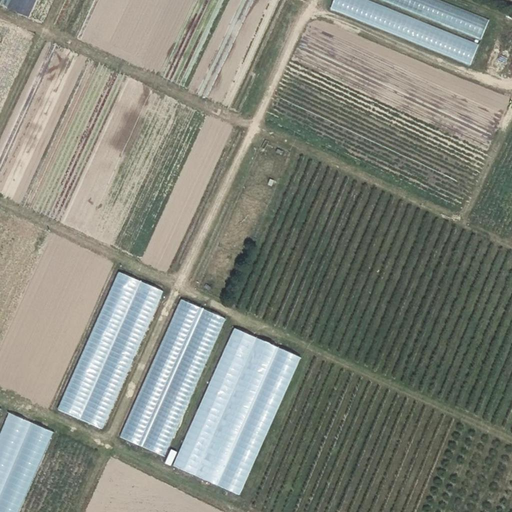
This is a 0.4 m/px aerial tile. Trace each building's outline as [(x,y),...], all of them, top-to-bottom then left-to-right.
[(476,46),(360,0),(332,0),(328,13),(467,68),(476,46)] [(371,0),(478,42),(487,20),(435,0),(371,0)] [(161,294),(117,275),(57,412),(101,431),(161,294)] [(178,302),(118,439),(162,458),(222,321),(178,302)] [(304,356),(236,327),(175,466),(244,494),(304,356)] [(6,412),(0,426),(0,511),(20,511),(54,433),(6,412)]
